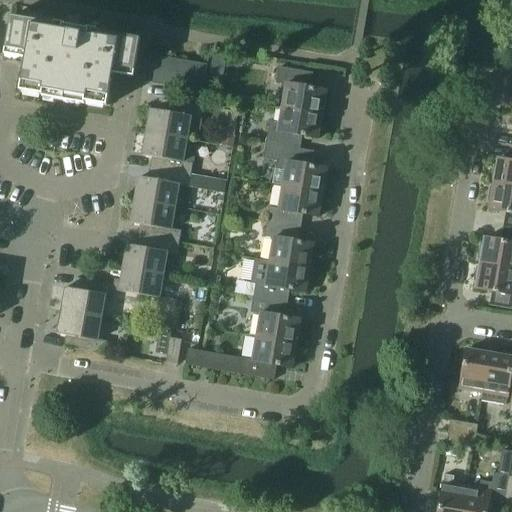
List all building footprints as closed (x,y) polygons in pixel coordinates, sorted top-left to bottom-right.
[(54,100),(56,100),(73,103),(73,101),(108,106),(114,68),(135,71),(141,39),(11,17),(6,49),(27,53),(20,91),(55,97),(54,100)] [(149,55),(144,82),(203,93),(208,65),(149,55)] [(286,85),(282,108),(323,115),(327,91),(307,87),(309,74),(313,75),(313,74),(280,68),(277,83),(286,85)] [(151,110),(147,133),(197,142),(201,120),(203,107),(162,100),(160,111),(151,110)] [(271,120),(266,144),(296,149),(299,136),(319,139),(323,115),(282,108),(280,121),(271,120)] [(147,133),(143,156),(152,158),(150,168),(192,175),(193,164),(197,142),(147,133)] [(223,135),(221,146),(233,148),(235,137),(223,135)] [(314,153),(314,152),(300,149),(296,149),(266,144),(264,159),(277,161),(273,185),(283,186),(323,193),(328,169),(312,166),(308,165),(310,152),(314,153)] [(495,181),(494,185),(511,187),(511,161),(499,159),(497,167),(494,167),(492,180),(495,181)] [(139,178),(135,201),(176,208),(180,186),(189,187),(192,175),(150,168),(148,179),(139,178)] [(491,188),(488,202),(491,202),(490,210),(506,213),(511,214),(511,216),(510,228),(511,227),(511,187),(494,185),(493,189),(491,188)] [(269,208),(267,222),(301,228),(301,227),(297,227),(299,214),(319,217),(323,193),(283,186),(279,209),(269,208)] [(140,225),(139,236),(180,243),(182,232),(172,230),(176,208),(135,201),(131,224),(140,225)] [(274,239),(270,262),(310,269),(315,245),(294,241),(297,228),(301,229),(301,228),(267,222),(264,237),(274,239)] [(481,260),(481,264),(511,269),(511,227),(510,228),(508,242),(485,238),(484,246),(481,246),(478,259),(481,260)] [(128,245),(124,268),(164,275),(168,253),(178,255),(180,243),(139,236),(137,247),(128,245)] [(257,260),(252,285),(256,285),(254,298),(288,304),(288,303),(284,302),(286,290),(290,290),(306,293),(310,269),(270,262),(257,260)] [(511,269),(481,264),(480,267),(477,267),(475,281),(477,281),(476,289),(499,293),(496,307),(511,309),(511,269)] [(124,268),(122,281),(120,292),(160,299),(164,275),(124,268)] [(66,288),(62,311),(102,318),(106,296),(115,298),(117,291),(120,292),(122,281),(116,280),(115,285),(77,278),(75,290),(66,288)] [(261,314),(257,337),(297,344),(301,320),(281,317),(284,304),(288,305),(288,304),(254,298),(251,313),(261,314)] [(102,318),(62,311),(58,334),(67,336),(65,347),(106,355),(108,342),(98,340),(102,318)] [(243,359),(241,374),(275,380),(275,379),(271,378),(273,365),(293,369),(297,344),(257,337),(253,361),(243,359)] [(168,355),(166,363),(178,365),(182,340),(171,338),(169,346),(168,355)] [(158,344),(156,354),(168,355),(169,346),(158,344)] [(186,365),(241,374),(243,359),(189,349),(186,365)] [(460,389),(483,393),(484,393),(491,354),(467,350),(460,389)] [(484,393),(483,393),(482,401),(506,405),(511,373),(511,357),(491,354),(484,393)] [(451,420),(449,432),(476,437),(478,425),(451,420)] [(476,437),(449,432),(447,443),(474,448),(476,437)] [(468,487),(463,511),(488,511),(490,503),(504,506),(509,478),(511,462),(511,454),(502,453),(498,476),(494,476),(492,483),(481,481),(479,489),(468,487)] [(438,511),(463,511),(468,487),(453,485),(455,477),(445,475),(438,511)]
